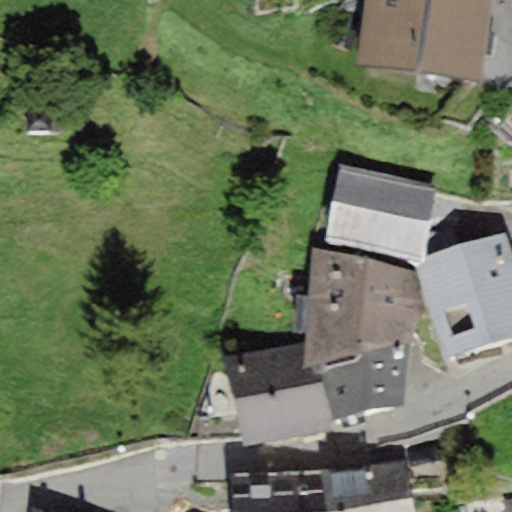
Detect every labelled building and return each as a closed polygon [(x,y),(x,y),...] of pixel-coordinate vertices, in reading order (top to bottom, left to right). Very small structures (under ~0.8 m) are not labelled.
[(367,0),(358,60),(481,77),(488,0),(367,0)] [(435,184),(341,159),(324,235),(421,252),(435,184)] [(511,259),(502,229),(413,258),(417,269),(427,299),(444,354),(469,347),(511,333),(511,259)] [(417,269),(314,246),(303,336),(301,361),(321,359),(321,366),(358,356),(358,349),(409,338),(413,330),(427,299),(417,269)] [(301,361),(303,336),(223,354),(242,437),(307,428),(330,425),(329,417),(321,366),(321,359),(301,361)] [(358,356),(321,366),(329,417),(350,412),(402,400),(409,338),(358,349),(358,356)] [(412,511),(405,459),(319,468),(325,511),(412,511)] [(231,496),(232,511),(325,511),(319,468),(231,471),(231,496)] [(511,511),(511,496),(500,499),(503,511),(511,511)]
